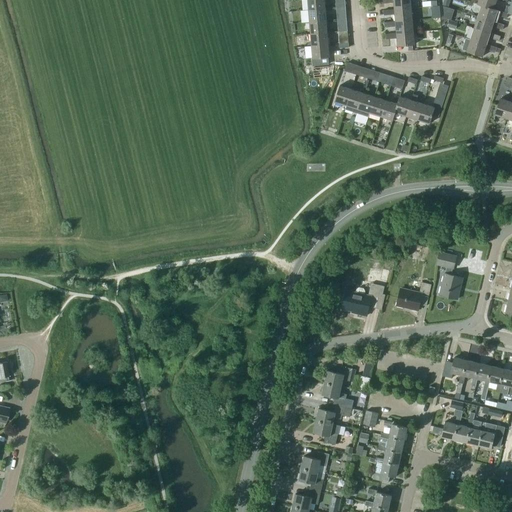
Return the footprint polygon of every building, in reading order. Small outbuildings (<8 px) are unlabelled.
[(307,0),(309,10),(326,8),(325,0),(307,0)] [(393,2),(394,9),(411,8),(410,0),(382,0),(383,3),(393,2)] [(478,0),(477,4),(481,5),(494,9),(496,0),(478,0)] [(481,5),(477,16),(494,21),(496,15),(506,18),(507,14),(508,13),(494,9),(481,5)] [(309,10),(310,21),(327,20),(326,8),(309,10)] [(394,14),(395,21),(412,20),(411,8),(394,9),(383,10),(384,15),(394,14)] [(477,16),(474,27),(490,33),(490,32),(492,26),(502,29),(504,24),(494,21),(477,16)] [(310,21),(311,33),(328,32),(327,20),(310,21)] [(396,26),(396,33),(413,32),(412,20),(395,21),(384,22),(385,27),(396,26)] [(447,26),(455,29),(457,22),(451,20),(449,20),(447,26)] [(348,30),(347,23),(338,24),(338,31),(348,30)] [(474,27),(470,39),(486,44),(487,44),(489,37),(499,41),(500,36),(490,32),(490,33),(474,27)] [(311,33),(312,45),(329,44),(328,32),(311,33)] [(396,33),(386,34),(386,39),(397,38),(397,45),(408,44),(408,50),(412,50),(412,44),(414,44),(413,32),(396,33)] [(349,42),(348,35),(339,36),(339,43),(349,42)] [(486,44),(470,39),(466,38),(462,49),(483,56),(485,49),(495,52),(497,47),(487,44),(486,44)] [(329,44),(312,45),(313,58),(328,56),(330,56),(329,44)] [(328,56),(313,58),(313,65),(328,63),(328,56)] [(354,64),(347,62),(344,71),(352,73),(354,64)] [(356,74),(363,76),(366,68),(359,66),(356,74)] [(377,72),(370,69),(368,78),(375,80),(377,72)] [(389,75),(382,73),(379,81),(386,84),(389,75)] [(393,77),(390,85),(398,87),(400,79),(393,77)] [(423,103),(417,119),(429,123),(432,114),(438,116),(448,85),(440,83),(434,102),(435,102),(434,107),(423,103)] [(334,101),(346,105),(351,89),(340,85),(334,101)] [(345,109),(357,113),(358,109),(363,92),(351,89),(346,105),(347,105),(345,109)] [(368,117),(369,112),(374,96),(363,92),(358,109),(357,113),(368,117)] [(417,95),(413,94),(411,99),(406,116),(417,119),(423,103),(415,101),(417,95)] [(369,112),(381,116),(386,100),(374,96),(369,112)] [(395,112),(406,116),(411,99),(399,96),(397,103),(395,112)] [(495,114),(507,118),(511,102),(500,98),(495,114)] [(392,120),(395,112),(397,103),(386,100),(381,116),(392,120)] [(445,273),(440,295),(457,299),(462,278),(451,275),(452,268),(453,268),(456,256),(439,252),(437,264),(447,267),(446,274),(445,273)] [(389,271),(383,269),(380,279),(387,281),(389,271)] [(401,288),(396,305),(418,310),(419,304),(426,306),(431,284),(422,282),(419,292),(401,288)] [(356,290),(355,292),(346,290),(342,308),(358,312),(357,313),(366,316),(369,304),(382,307),(385,295),(382,294),(384,286),(371,283),(368,295),(364,295),(365,292),(364,290),(363,288),(359,287),(357,289),(356,290)] [(368,357),(364,374),(371,376),(376,359),(368,357)] [(463,384),(465,376),(463,375),(467,360),(454,357),(453,362),(445,361),(442,376),(452,378),(453,373),(460,375),(459,383),(463,384)] [(475,387),(477,379),(475,378),(479,363),(467,360),(463,375),(465,376),(473,378),(471,386),(475,387)] [(5,363),(7,362),(0,362),(0,382),(10,380),(9,375),(8,376),(5,363)] [(475,378),(477,379),(485,380),(483,388),(488,390),(490,381),(488,381),(491,366),(479,363),(475,378)] [(327,370),(324,382),(341,386),(342,379),(350,381),(352,368),(341,366),(340,373),(327,370)] [(504,369),(491,366),(488,381),(490,381),(497,383),(496,391),(500,392),(502,384),(500,384),(504,369)] [(511,370),(504,369),(500,384),(502,384),(510,386),(508,394),(511,395),(511,370)] [(356,388),(368,391),(371,378),(359,375),(356,388)] [(334,397),(333,404),(344,407),(352,408),(353,400),(346,398),(347,394),(339,393),(341,386),(324,382),(322,394),(334,397)] [(454,398),(460,399),(463,384),(459,383),(458,383),(454,398)] [(464,403),(452,400),(450,407),(462,410),(464,403)] [(498,402),(496,407),(511,410),(511,401),(508,401),(507,404),(498,402)] [(319,408),(316,420),(332,424),(334,417),(341,419),(342,415),(350,417),(352,408),(344,407),(333,404),(331,411),(319,408)] [(0,406),(0,420),(6,422),(9,409),(0,406)] [(443,429),(442,435),(441,436),(454,439),(457,424),(459,425),(463,411),(455,409),(454,415),(457,416),(455,424),(445,421),(443,429)] [(503,412),(489,409),(488,414),(501,417),(503,412)] [(363,424),(376,426),(379,413),(366,410),(363,424)] [(454,439),(466,442),(470,427),(472,428),(473,420),(469,418),(467,426),(459,425),(457,424),(454,439)] [(324,442),(335,445),(339,425),(332,424),(316,420),(313,432),(326,435),(324,442)] [(391,426),(389,434),(389,436),(404,439),(407,427),(393,424),(393,422),(384,420),(383,425),(391,426)] [(466,442),(478,445),(482,430),(484,430),(486,422),(481,421),(479,429),(472,428),(470,427),(466,442)] [(482,430),(478,445),(491,448),(492,444),(494,433),(496,434),(498,425),(493,424),(491,432),(484,430),(482,430)] [(494,433),(492,444),(501,447),(505,427),(498,425),(496,434),(494,433)] [(443,429),(433,426),(432,432),(442,435),(443,429)] [(388,439),(387,446),(386,448),(401,452),(404,439),(389,436),(389,434),(381,432),(380,437),(388,439)] [(367,443),(369,435),(361,433),(359,441),(367,443)] [(386,451),(384,459),(383,461),(398,464),(401,452),(386,448),(387,446),(379,445),(378,449),(386,451)] [(316,458),(304,456),(301,468),(318,471),(319,465),(326,466),(329,454),(318,451),(316,458)] [(383,461),(384,459),(376,457),(375,461),(383,463),(380,473),(374,471),(373,479),(388,482),(390,475),(396,477),(398,464),(383,461)] [(316,478),(318,471),(301,468),(298,480),(311,483),(309,489),(320,492),(323,480),(316,478)] [(375,495),(374,502),(373,504),(388,508),(391,495),(377,492),(377,490),(368,488),(367,493),(375,495)] [(295,494),(293,506),(309,509),(311,503),(318,504),(320,492),(309,489),(308,496),(295,494)] [(373,507),(371,511),(387,511),(388,508),(373,504),(374,502),(366,501),(365,505),(373,507)]
